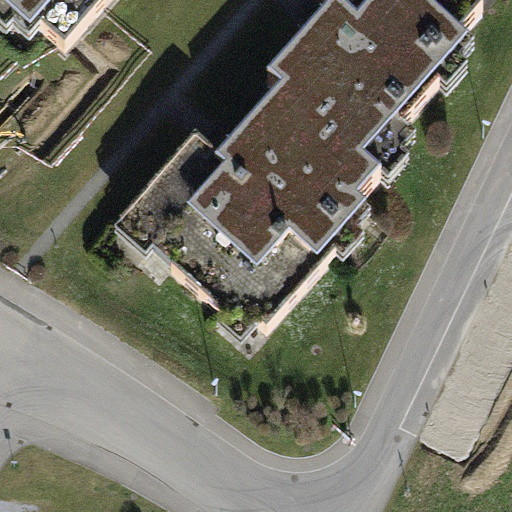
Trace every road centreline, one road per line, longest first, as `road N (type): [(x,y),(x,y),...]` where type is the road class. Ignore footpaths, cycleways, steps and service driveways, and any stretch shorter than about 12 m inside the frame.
road 1 (residential): [(334,511),(371,469),(511,183)]
road 2 (unclassified): [(261,511),(220,473),(116,410),(0,358)]
